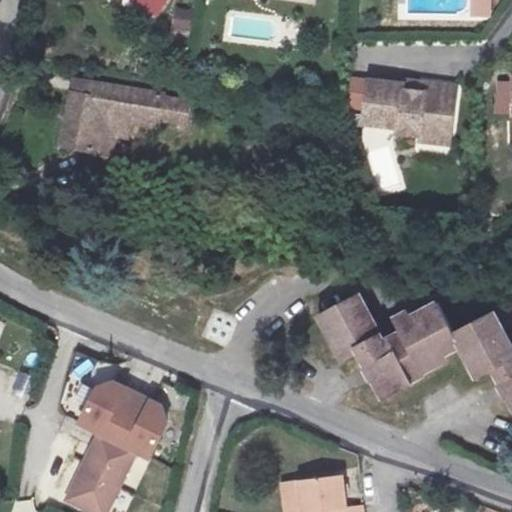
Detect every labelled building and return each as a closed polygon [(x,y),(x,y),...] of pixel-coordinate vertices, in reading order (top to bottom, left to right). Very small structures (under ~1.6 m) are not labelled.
[(472,0),(472,16),(492,17),(492,0),(472,0)] [(191,30),(194,11),(177,9),(175,28),(191,30)] [(511,68),(501,68),(502,105),(511,105),(511,68)] [(377,70),(346,113),(375,134),(372,138),(389,150),(393,145),(418,163),(423,156),(436,137),(428,131),(442,112),(426,100),(420,107),(403,95),(406,91),(377,70)] [(409,87),(406,91),(403,95),(420,107),(426,100),(409,87)] [(98,100),(67,95),(60,146),(91,150),(92,145),(145,154),(149,130),(152,108),(98,101),(98,100)] [(172,111),(152,108),(149,130),(169,133),(172,111)] [(450,118),(442,112),(428,131),(436,137),(450,118)] [(411,173),(418,163),(393,145),(389,150),(386,154),(411,173)] [(360,294),(320,315),(343,359),(357,352),(376,384),(382,381),(391,397),(431,376),(427,369),(461,351),(476,377),(491,369),(509,405),(511,403),(511,348),(494,315),(454,334),(438,305),(399,324),(404,333),(385,343),(360,294)] [(95,385),(77,424),(91,436),(128,452),(150,461),(168,424),(163,405),(113,381),(95,385)] [(101,511),(128,452),(91,436),(60,505),(74,511),(101,511)] [(335,511),(332,481),(291,485),(293,511),(335,511)]
